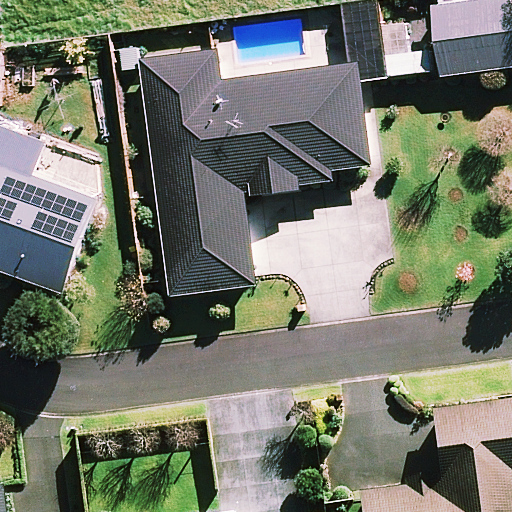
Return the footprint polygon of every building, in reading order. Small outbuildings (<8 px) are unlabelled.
[(511,68),(511,0),(491,0),(437,6),(446,76),(511,68)] [(308,184),(338,181),(337,170),(372,166),(360,64),(223,81),(220,51),(146,60),(175,295),(260,285),(250,200),(309,193),(308,184)] [(49,142),(0,124),(0,267),(69,292),(102,200),(37,176),(49,142)] [(511,511),(511,405),(434,416),(444,489),(364,499),(365,511),(511,511)] [(12,511),(10,490),(0,491),(0,511),(12,511)]
